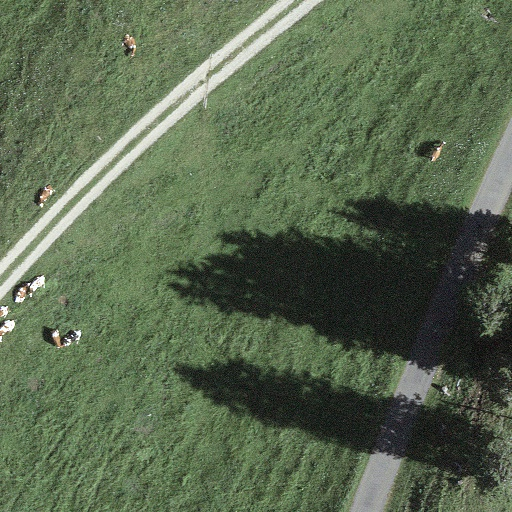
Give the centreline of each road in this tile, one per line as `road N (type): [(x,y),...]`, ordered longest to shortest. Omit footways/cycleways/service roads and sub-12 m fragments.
road 1 (track): [(301,0),(110,167),(0,283)]
road 2 (unclassified): [(511,156),(366,511)]
